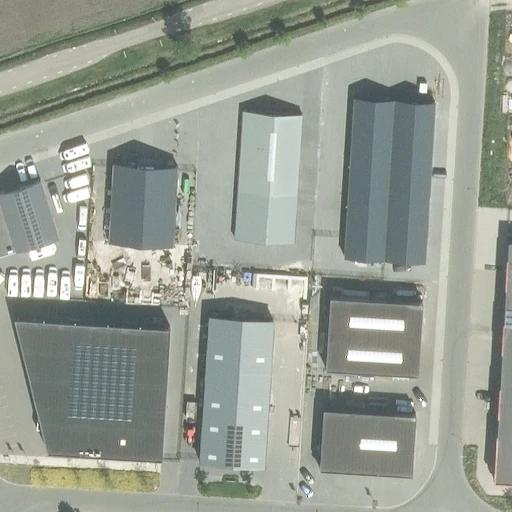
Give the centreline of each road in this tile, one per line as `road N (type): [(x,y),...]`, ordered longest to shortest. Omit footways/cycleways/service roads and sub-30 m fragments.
road 1 (unclassified): [(447,511),(470,85),(467,54),(452,30),(397,21),(0,155)]
road 2 (tertiary): [(0,81),(244,0)]
road 3 (unclassified): [(183,511),(0,507)]
